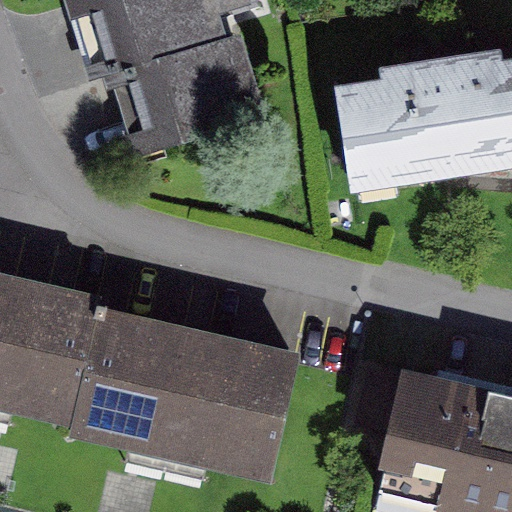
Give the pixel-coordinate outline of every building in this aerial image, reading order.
[(94,0),(117,72),(231,37),(219,0),(94,0)] [(117,72),(141,150),(255,115),(231,37),(117,72)] [(511,62),(360,86),(376,189),(511,168),(511,62)] [(0,393),(88,414),(113,304),(0,278),(0,393)] [(88,414),(283,458),(308,348),(113,304),(88,414)] [(388,482),(511,510),(511,404),(412,381),(388,482)]
